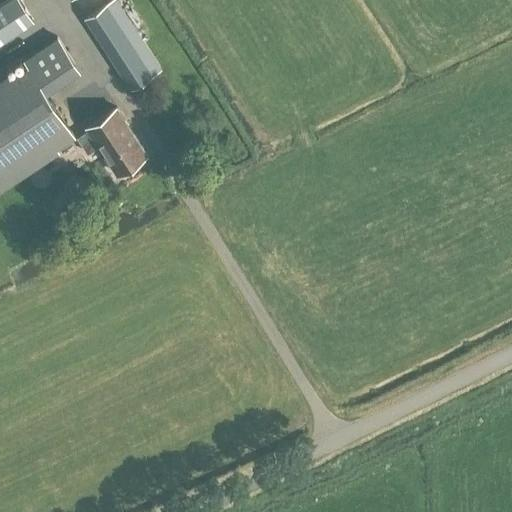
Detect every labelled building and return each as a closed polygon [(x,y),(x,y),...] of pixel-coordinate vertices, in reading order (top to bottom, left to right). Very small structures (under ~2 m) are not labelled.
[(0,41),(33,20),(19,0),(5,0),(0,3),(0,41)] [(130,86),(160,66),(116,0),(110,0),(85,17),(130,86)] [(24,59),(30,68),(42,85),(75,63),(57,37),(24,59)] [(0,84),(0,185),(58,147),(56,145),(73,134),(30,68),(13,79),(11,76),(0,84)] [(115,172),(146,152),(116,106),(84,126),(87,130),(76,137),(86,152),(97,145),(115,172)]
